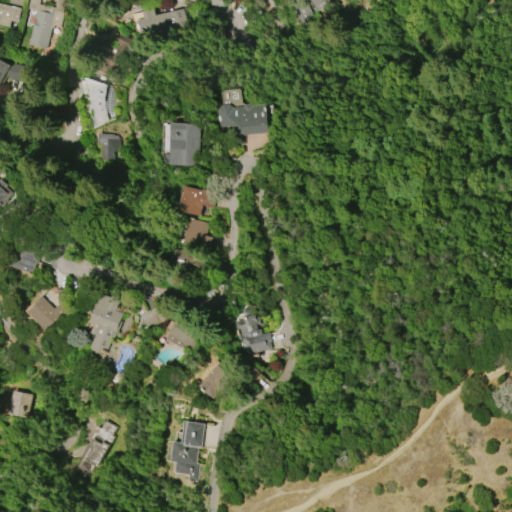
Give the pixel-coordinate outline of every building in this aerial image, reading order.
[(23,0),(18,22),(11,21),(9,27),(0,24),(0,3),(7,5),(8,0),(23,0)] [(59,26),(53,25),(52,28),(50,27),(45,48),(26,43),(28,38),(29,39),(36,10),(28,9),(29,0),(38,0),(38,3),(55,7),(56,0),(64,0),(62,11),(63,11),(59,26)] [(300,25),(315,20),(312,12),(327,7),(324,0),(304,0),(305,1),(293,5),(300,25)] [(132,13),(135,33),(182,26),(180,10),(151,14),(150,11),(132,13)] [(0,58),(11,65),(10,66),(14,67),(15,64),(30,67),(27,82),(12,79),(12,77),(8,76),(0,89),(0,58)] [(108,84),(103,102),(102,102),(105,119),(95,121),(86,77),(108,84)] [(267,132),(233,137),(232,126),(220,128),(217,110),(222,105),(228,104),(232,107),(243,106),(244,104),(248,103),(250,105),(263,104),(267,132)] [(200,124),(197,166),(169,164),(171,123),(200,124)] [(0,227),(0,178),(15,192),(0,208),(0,211),(2,213),(0,215),(0,217),(5,222),(0,227)] [(178,210),(184,186),(214,193),(211,206),(201,204),(199,215),(178,210)] [(211,236),(207,236),(208,222),(182,219),(180,243),(210,246),(211,236)] [(36,275),(10,264),(16,251),(24,255),(31,238),(48,246),(36,275)] [(169,259),(191,268),(196,257),(174,248),(169,259)] [(97,306),(102,294),(119,300),(115,311),(122,314),(113,338),(112,338),(106,355),(90,349),(96,335),(91,333),(95,323),(90,321),(96,306),(97,306)] [(45,330),(28,312),(37,304),(35,302),(42,296),(54,308),(58,305),(65,313),(45,330)] [(242,310),(253,308),(254,316),(256,315),(258,323),(255,324),(256,330),(260,329),(261,334),(268,333),(270,342),(268,342),(270,349),(253,352),(254,356),(250,357),(247,346),(245,347),(244,342),(239,343),(234,322),(244,319),(242,310)] [(164,345),(191,352),(197,329),(170,322),(164,345)] [(195,381),(210,396),(231,377),(216,362),(195,381)] [(29,394),(10,391),(6,414),(26,417),(29,394)] [(74,466),(87,443),(85,442),(95,425),(97,427),(101,421),(113,428),(108,436),(111,437),(92,468),(90,467),(86,474),(74,466)] [(171,461),(174,441),(181,442),(184,424),(188,424),(189,421),(205,424),(202,447),(198,446),(195,463),(199,464),(196,481),(188,480),(189,474),(175,472),(176,462),(171,461)]
